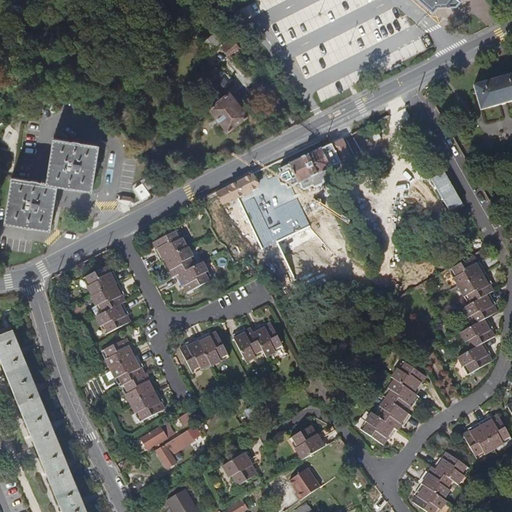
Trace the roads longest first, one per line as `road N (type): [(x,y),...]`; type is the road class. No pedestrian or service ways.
road 1 (residential): [(405,84),(119,230)]
road 2 (residential): [(127,511),(66,388),(30,275)]
road 3 (residential): [(511,310),(493,387),(427,430),(384,481)]
road 4 (residential): [(405,84),(511,270)]
road 5 (residential): [(250,449),(309,410),(384,481)]
road 6 (residential): [(511,29),(405,84)]
